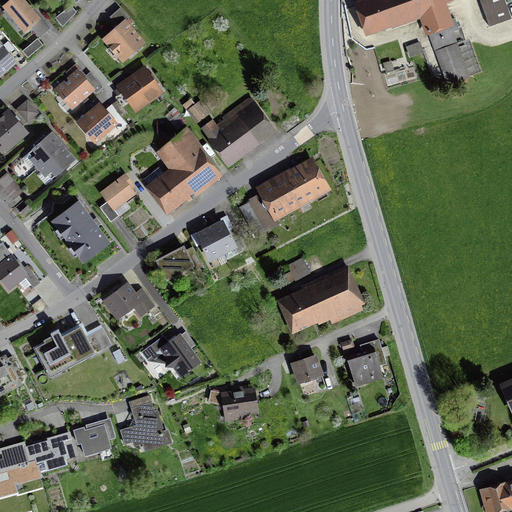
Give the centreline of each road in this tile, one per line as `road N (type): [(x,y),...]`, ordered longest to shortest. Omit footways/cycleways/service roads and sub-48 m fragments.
road 1 (secondary): [(445,472),(342,109)]
road 2 (residential): [(75,298),(342,109)]
road 3 (residential): [(0,92),(104,0)]
road 4 (residential): [(0,425),(62,406),(121,411)]
